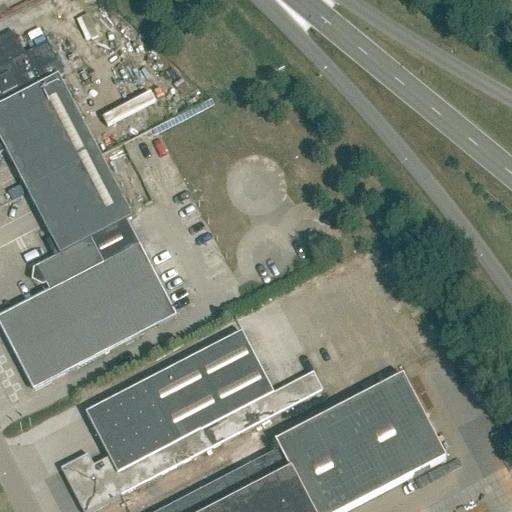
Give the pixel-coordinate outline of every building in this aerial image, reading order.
[(33,205),(105,168),(58,79),(64,76),(46,45),(25,56),(13,34),(0,40),(0,154),(5,152),(33,205)] [(136,108),(124,115),(130,127),(143,120),(136,108)] [(109,124),(97,129),(102,140),(114,135),(109,124)] [(112,147),(104,151),(113,168),(121,164),(112,147)] [(127,222),(132,220),(105,168),(33,205),(61,258),(38,270),(51,295),(0,321),(0,326),(34,393),(178,319),(127,222)] [(273,396),(242,335),(86,416),(109,461),(93,470),(87,459),(61,472),(82,511),(95,511),(323,393),(314,375),(273,396)] [(348,511),(446,461),(402,378),(276,444),(276,443),(275,444),(279,452),(164,511),(348,511)]
